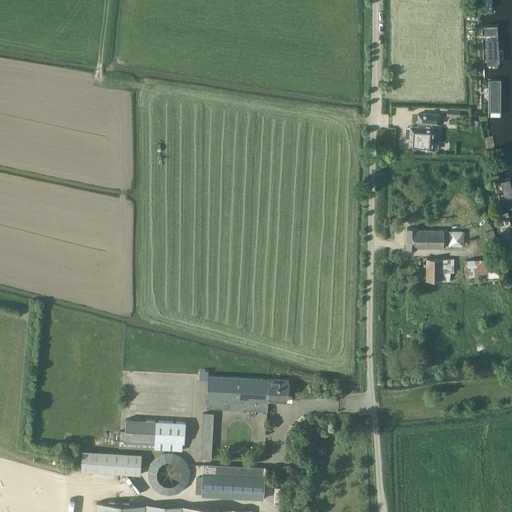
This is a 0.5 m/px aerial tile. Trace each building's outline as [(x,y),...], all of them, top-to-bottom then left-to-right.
[(497,0),(478,0),(479,15),(498,15),(497,0)] [(501,22),(481,23),(484,76),(504,75),(501,22)] [(504,75),(484,76),(485,95),(486,120),(487,127),(506,126),(504,75)] [(419,122),(419,126),(410,125),(409,148),(432,149),(434,127),(430,127),(430,123),(439,124),(440,114),(418,113),(418,122),(419,122)] [(511,173),(511,172),(498,176),(508,217),(511,215),(511,173)] [(417,229),(417,228),(407,228),(406,249),(416,249),(416,248),(443,248),(444,230),(417,229)] [(442,259),(425,259),(425,280),(442,280),(442,259)] [(287,396),(288,380),(208,375),(207,406),(267,409),(267,401),(268,401),(268,395),(287,396)] [(214,413),(202,413),(200,458),(211,458),(214,413)] [(185,422),(125,419),(124,445),(184,448),(185,422)] [(142,454),(82,450),(80,470),(141,474),(142,454)] [(264,468),(203,465),(202,495),(263,498),(264,468)] [(145,511),(146,504),(97,502),(96,511),(145,511)]
